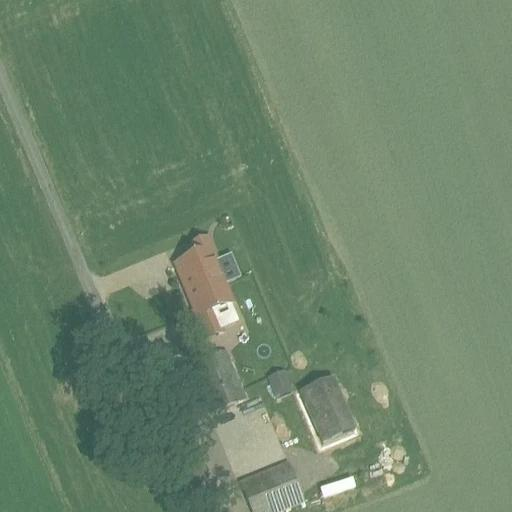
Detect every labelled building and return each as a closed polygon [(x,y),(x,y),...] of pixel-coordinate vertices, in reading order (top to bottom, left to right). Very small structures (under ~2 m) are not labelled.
[(195,258),(175,266),(194,313),(192,314),(204,342),(223,334),(221,330),(218,323),(216,323),(212,313),(230,306),(232,305),(215,263),(217,263),(207,240),(190,247),(195,258)] [(171,258),(125,271),(143,336),(189,323),(171,258)] [(211,416),(245,401),(225,352),(191,367),(211,416)] [(275,401),(293,394),(285,372),(267,380),(275,401)] [(333,379),(294,396),(319,452),(358,436),(333,379)] [(229,426),(244,461),(257,455),(253,448),(274,439),(263,412),(229,426)] [(239,483),(250,511),(286,511),(306,504),(289,463),(239,483)]
